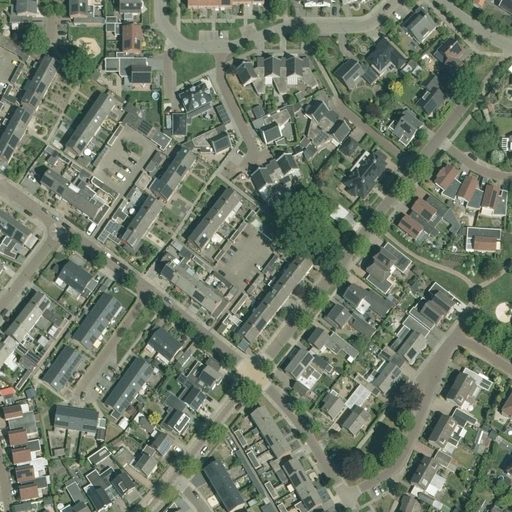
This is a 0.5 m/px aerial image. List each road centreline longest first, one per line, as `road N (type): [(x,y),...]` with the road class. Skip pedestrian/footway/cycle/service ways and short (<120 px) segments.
road 1 (residential): [(253,375),(414,169)]
road 2 (residential): [(345,498),(398,463),(454,335)]
road 3 (residential): [(219,47),(290,28),(363,27),(396,0)]
road 4 (residential): [(345,498),(304,432),(253,375)]
road 5 (residential): [(253,375),(149,291)]
road 6 (residential): [(171,480),(253,375)]
road 7 (residential): [(75,394),(149,291)]
road 8 (residential): [(219,47),(220,80),(257,161)]
